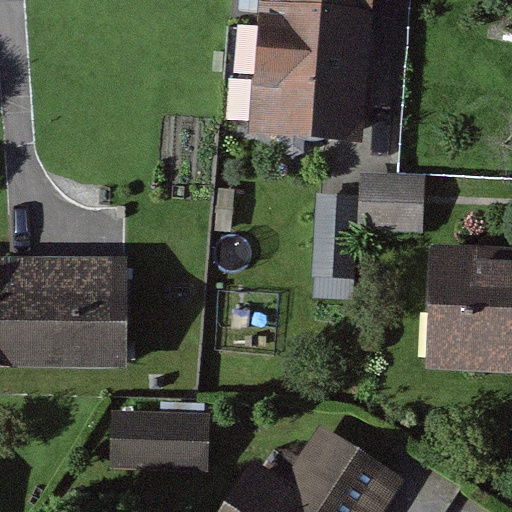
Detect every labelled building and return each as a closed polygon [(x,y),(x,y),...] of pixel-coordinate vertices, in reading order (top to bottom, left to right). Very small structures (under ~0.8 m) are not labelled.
[(369,0),(263,0),(252,136),(358,144),(369,0)] [(439,173),(374,171),(373,229),(438,230),(439,173)] [(367,192),(330,192),(329,272),(366,272),(367,192)] [(511,368),(511,248),(450,250),(453,370),(511,368)] [(0,366),(29,367),(29,357),(131,360),(134,262),(0,258),(0,366)] [(118,386),(118,449),(213,449),(213,386),(118,386)] [(394,511),(414,478),(335,432),(307,480),(276,461),(246,511),(394,511)]
